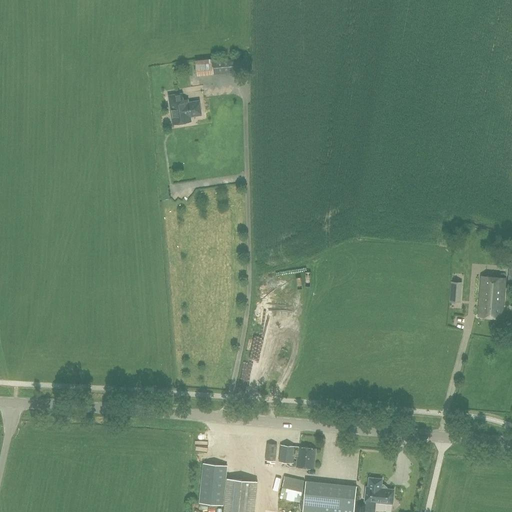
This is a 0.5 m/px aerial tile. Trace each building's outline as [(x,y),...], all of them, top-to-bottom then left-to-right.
[(246,72),(245,59),(212,62),(212,59),(196,61),(197,77),(213,75),(246,72)] [(172,96),(173,102),(169,103),(173,125),(188,123),(187,121),(190,120),(190,117),(201,116),(199,101),(188,103),(187,100),(183,101),(182,94),(172,96)] [(481,276),(478,316),(502,318),(505,278),(481,276)] [(213,448),(217,436),(205,432),(201,443),(213,448)] [(278,445),(267,444),(265,461),(276,462),(278,445)] [(294,455),(297,456),(297,467),(314,468),(315,448),(280,445),(279,462),(293,463),(294,455)] [(199,503),(223,506),(227,466),(203,463),(199,503)] [(304,480),(286,476),(284,476),(280,494),(279,499),(299,503),(304,480)] [(369,487),(366,487),(365,500),(387,503),(387,500),(390,498),(393,498),(394,490),(386,489),(386,488),(384,485),(381,485),(382,479),(374,478),(369,481),(369,487)] [(227,479),(224,511),(254,511),(258,482),(227,479)] [(303,511),(314,511),(353,511),(357,486),(306,481),(303,511)] [(364,511),(366,504),(356,503),(354,511),(364,511)]
